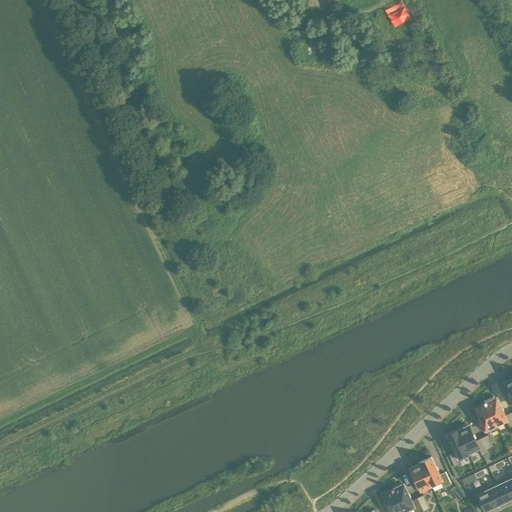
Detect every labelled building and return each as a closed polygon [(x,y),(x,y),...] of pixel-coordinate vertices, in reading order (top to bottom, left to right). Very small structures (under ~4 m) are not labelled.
[(404,0),(402,0),(386,9),(396,28),(414,18),(404,0)] [(494,396),(485,400),(497,425),(506,420),(510,427),(511,426),(511,414),(511,412),(505,415),(496,397),(495,398),(494,396)] [(485,403),(475,407),(486,432),(498,427),(497,425),(485,400),(484,400),(485,403)] [(466,424),(457,428),(458,428),(469,452),(479,448),(482,455),(489,452),(487,449),(482,437),(476,440),(469,425),(467,426),(466,424)] [(458,428),(447,434),(455,452),(449,455),(455,466),(461,463),(460,460),(470,455),(469,452),(458,428)] [(488,434),(482,437),(487,449),(494,446),(488,434)] [(431,456),(420,461),(420,463),(431,485),(432,488),(443,483),(444,486),(451,483),(446,471),(440,474),(431,456)] [(420,463),(410,468),(421,490),(431,485),(420,463)] [(511,490),(505,477),(496,481),(505,501),(511,497),(511,490)] [(496,481),(486,486),(495,506),(505,501),(496,481)] [(401,482),(391,487),(392,489),(403,511),(407,511),(414,509),(415,511),(416,511),(423,509),(417,497),(411,500),(403,484),(402,484),(401,482)] [(486,486),(476,491),(485,510),(495,506),(486,486)] [(459,499),(463,496),(456,487),(452,490),(459,499)] [(392,489),(382,494),(390,511),(402,511),(403,511),(392,489)] [(424,494),(417,497),(423,509),(424,511),(430,508),(424,494)]
